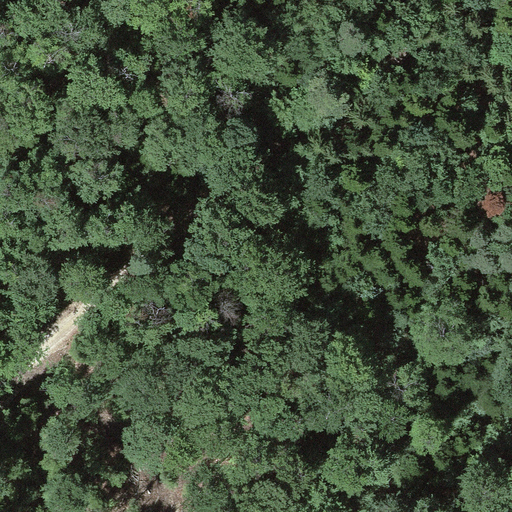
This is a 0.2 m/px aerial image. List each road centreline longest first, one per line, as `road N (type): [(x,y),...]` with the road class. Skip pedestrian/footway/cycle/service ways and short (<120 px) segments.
road 1 (track): [(0,385),(320,112),(436,43),(511,27)]
road 2 (track): [(21,367),(121,436),(511,502)]
